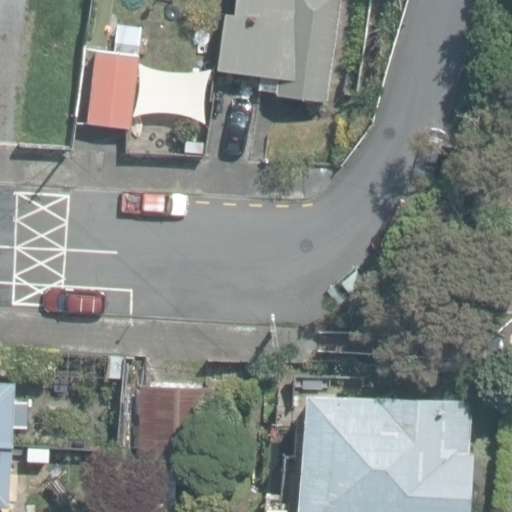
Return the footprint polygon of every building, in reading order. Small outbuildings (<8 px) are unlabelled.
[(259,91),(323,100),(337,0),(234,0),(233,13),(224,12),(216,68),(261,75),(259,91)] [(84,116),(129,121),(140,27),(115,24),(113,44),(92,42),(84,116)] [(108,377),(121,377),(121,356),(109,355),(108,377)] [(0,444),(10,445),(11,427),(24,427),(25,401),(13,400),(15,383),(0,381),(0,444)] [(138,459),(211,460),(213,386),(140,385),(138,459)] [(297,511),(466,511),(473,399),(304,390),(297,511)] [(36,443),(65,445),(67,425),(37,423),(36,443)] [(0,506),(7,507),(10,445),(0,444),(0,506)] [(188,511),(189,502),(174,502),(175,464),(138,462),(136,511),(188,511)]
